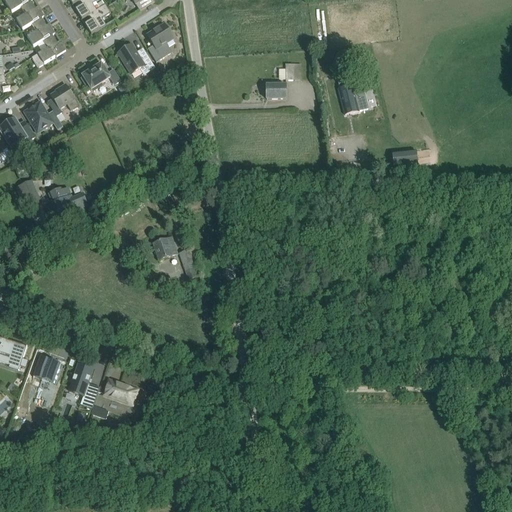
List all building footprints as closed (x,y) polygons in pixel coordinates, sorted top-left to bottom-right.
[(3,0),(12,14),(31,2),(34,0),(33,0),(3,0)] [(82,7),(76,11),(82,21),(88,17),(97,12),(97,11),(93,5),(100,0),(82,0),(79,2),(82,7)] [(132,0),(140,12),(154,3),(152,0),(132,0)] [(31,2),(12,14),(23,31),(42,19),(44,18),(39,8),(36,10),(31,2)] [(91,22),(85,26),(91,36),(106,26),(102,19),(111,14),(105,6),(97,11),(97,12),(88,17),(91,22)] [(23,31),(34,48),(53,36),(55,35),(49,25),(47,27),(42,19),(23,31)] [(165,27),(165,25),(147,36),(154,47),(148,51),(156,64),(168,57),(166,54),(171,51),(166,44),(174,40),(170,33),(171,32),(167,26),(165,27)] [(58,44),(53,36),(34,48),(38,55),(44,65),(55,59),(54,58),(56,57),(57,58),(66,52),(60,43),(58,44)] [(118,55),(131,76),(140,70),(144,76),(155,69),(143,50),(137,54),(132,46),(118,55)] [(38,69),(44,65),(38,55),(32,59),(38,69)] [(10,72),(15,69),(14,66),(12,64),(6,67),(10,72)] [(121,82),(114,71),(108,75),(102,65),(83,77),(84,78),(81,80),(86,87),(88,86),(92,91),(110,79),(115,86),(121,82)] [(302,81),(302,65),(285,65),(286,81),(294,81),(302,81)] [(163,83),(160,77),(155,80),(158,86),(163,83)] [(339,90),(345,116),(359,113),(369,110),(362,86),(352,88),(352,87),(351,88),(349,81),(339,84),(340,90),(339,90)] [(53,112),(57,118),(62,114),(60,110),(67,106),(71,112),(79,107),(75,100),(66,86),(60,89),(60,91),(51,97),(53,100),(47,103),(53,112)] [(286,100),(286,95),(286,86),(266,87),(267,100),(286,100)] [(48,115),(42,106),(40,103),(24,114),(37,135),(53,125),(57,131),(63,128),(57,118),(53,112),(48,115)] [(22,130),(15,119),(13,121),(11,120),(8,122),(7,124),(0,128),(0,131),(14,153),(36,139),(27,126),(22,130)] [(0,155),(3,153),(8,150),(2,140),(0,140),(0,155)] [(416,152),(392,155),(394,169),(418,167),(416,152)] [(0,163),(3,168),(4,167),(11,163),(7,157),(0,161),(0,160),(0,163)] [(29,209),(42,203),(33,182),(20,187),(29,209)] [(61,188),(48,195),(58,216),(59,215),(60,217),(59,218),(62,224),(69,221),(66,214),(66,215),(65,213),(75,208),(77,211),(88,206),(83,194),(72,199),(68,188),(62,190),(61,188)] [(155,212),(153,206),(166,201),(163,193),(141,200),(146,215),(155,212)] [(171,239),(154,245),(159,262),(173,257),(170,250),(175,248),(171,239)] [(189,250),(179,254),(186,275),(188,282),(198,278),(189,250)] [(156,277),(154,272),(147,274),(149,280),(156,277)] [(0,353),(12,358),(11,363),(20,366),(18,370),(19,371),(27,348),(26,348),(0,339),(0,353)] [(41,356),(34,377),(53,383),(60,363),(41,356)] [(83,397),(80,406),(92,410),(100,389),(88,385),(93,372),(78,366),(69,392),(70,392),(75,394),(78,395),(83,397)] [(109,381),(103,397),(133,407),(138,392),(127,388),(127,387),(126,388),(120,386),(120,385),(109,381)] [(51,407),(53,399),(37,395),(35,403),(51,407)] [(7,398),(0,403),(0,414),(12,405),(7,398)] [(97,417),(100,410),(95,408),(92,415),(97,417)]
